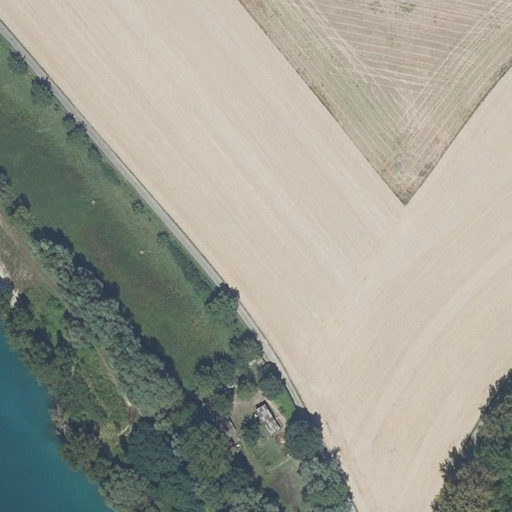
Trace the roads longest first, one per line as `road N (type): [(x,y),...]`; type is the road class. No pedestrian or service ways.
road 1 (track): [(0,32),(250,321),(352,511)]
road 2 (track): [(440,511),(511,385)]
